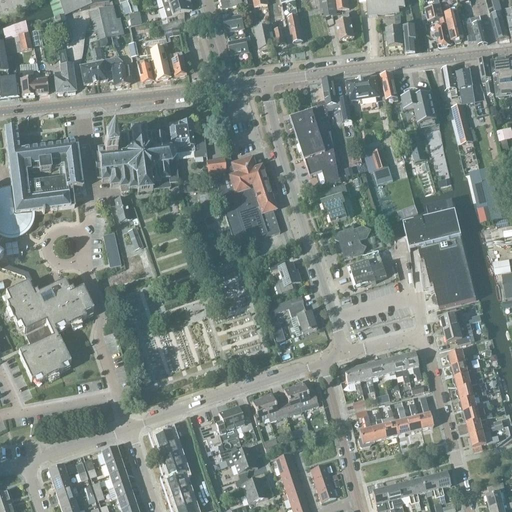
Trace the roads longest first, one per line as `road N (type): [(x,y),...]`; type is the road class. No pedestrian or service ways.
road 1 (residential): [(343,355),(265,81)]
road 2 (residential): [(469,511),(425,336),(343,355)]
road 3 (tertiary): [(265,81),(494,53)]
road 4 (tertiary): [(0,112),(229,86)]
road 5 (residential): [(321,362),(128,429)]
road 6 (residential): [(357,501),(321,362)]
